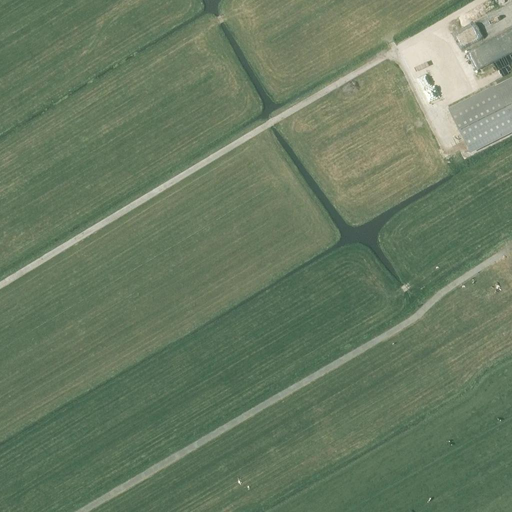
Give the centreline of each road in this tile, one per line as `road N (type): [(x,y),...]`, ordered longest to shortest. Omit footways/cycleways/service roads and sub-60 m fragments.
road 1 (track): [(0,286),(300,106),(502,0)]
road 2 (track): [(86,511),(415,316),(511,245)]
